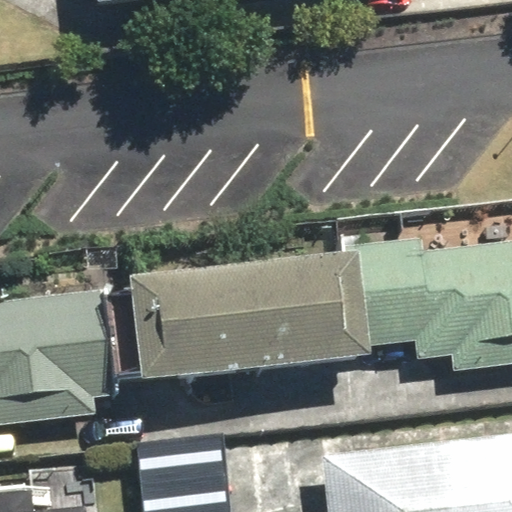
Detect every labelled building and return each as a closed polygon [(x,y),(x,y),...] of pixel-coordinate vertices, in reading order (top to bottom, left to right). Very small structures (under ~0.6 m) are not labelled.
[(85,0),(88,21),(268,0),(85,0)] [(511,251),(418,262),(416,248),(350,256),(362,356),(411,350),(413,369),(448,365),(450,380),(511,373),(511,251)] [(347,268),(119,296),(132,400),(360,371),(347,268)] [(107,403),(94,298),(0,310),(0,433),(92,422),(90,405),(107,403)] [(225,511),(217,443),(128,454),(135,511),(225,511)] [(321,511),(511,511),(511,446),(316,470),(321,511)]
